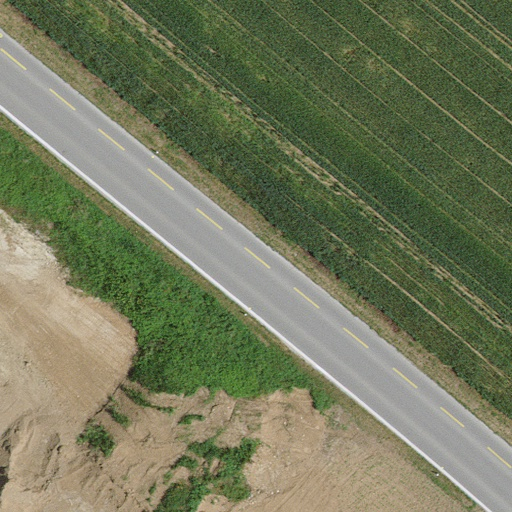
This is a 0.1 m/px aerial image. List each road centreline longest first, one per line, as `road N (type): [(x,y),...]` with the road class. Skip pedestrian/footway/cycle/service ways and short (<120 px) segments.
road 1 (tertiary): [(511,490),(0,70)]
road 2 (track): [(0,255),(140,379)]
